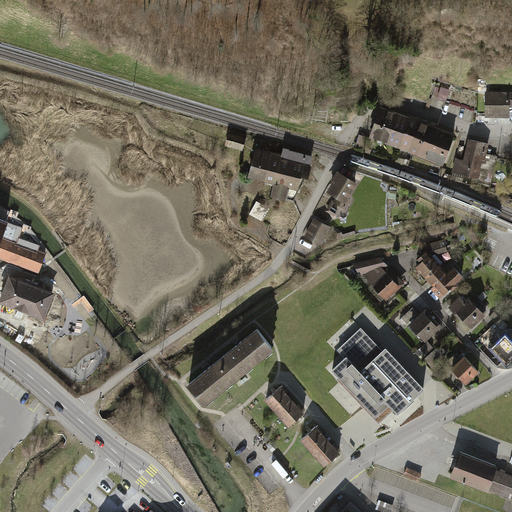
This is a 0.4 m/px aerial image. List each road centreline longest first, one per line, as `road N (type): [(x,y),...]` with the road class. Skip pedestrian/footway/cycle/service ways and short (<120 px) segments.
road 1 (residential): [(74,415),(272,269),(337,161)]
road 2 (residential): [(302,511),(355,461),(505,380)]
road 3 (track): [(148,355),(33,206),(0,187)]
road 4 (residential): [(316,128),(348,137),(379,103),(392,102),(476,130),(511,132)]
road 5 (residential): [(505,380),(394,265)]
